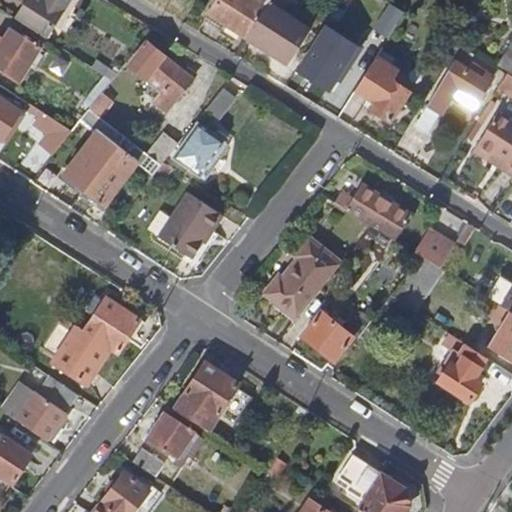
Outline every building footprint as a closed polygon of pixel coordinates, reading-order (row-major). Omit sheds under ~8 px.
[(27,0),(15,21),(44,39),(68,0),(27,0)] [(216,0),(206,15),(244,39),(268,0),(216,0)] [(279,0),(268,0),(244,39),(287,66),(309,31),(281,14),(287,5),(279,0)] [(15,21),(0,45),(0,74),(15,84),(44,39),(15,21)] [(511,43),(496,67),(511,77),(511,43)] [(183,73),(145,44),(128,66),(145,79),(150,74),(164,86),(154,100),(166,111),(194,77),(186,69),(183,73)] [(343,63),(314,44),(298,70),(327,88),(343,63)] [(356,85),(375,99),(369,110),(388,123),(407,95),(381,77),(388,68),(373,59),(356,85)] [(90,69),(110,82),(115,75),(95,61),(90,69)] [(467,73),(450,63),(424,106),(438,114),(455,85),(460,89),(456,96),(471,106),(475,105),(490,78),(471,66),(467,73)] [(511,80),(505,76),(498,87),(511,95),(511,80)] [(220,89),(204,110),(216,120),(232,99),(220,89)] [(100,94),(88,110),(98,117),(110,102),(100,94)] [(0,103),(0,141),(17,114),(0,103)] [(95,133),(62,176),(81,191),(124,138),(98,117),(88,110),(79,121),(95,133)] [(473,144),(511,170),(511,122),(495,111),(473,144)] [(45,135),(55,122),(44,114),(36,127),(45,135)] [(37,145),(51,156),(70,131),(55,122),(45,135),(37,145)] [(195,125),(173,159),(198,176),(222,143),(195,125)] [(164,133),(146,155),(159,166),(162,163),(177,144),(164,133)] [(124,138),(81,191),(100,207),(136,163),(152,176),(159,166),(146,155),(142,152),(124,138)] [(152,176),(137,194),(150,201),(173,170),(162,163),(159,166),(152,176)] [(344,209),(370,226),(393,240),(409,214),(359,184),(350,199),(344,209)] [(220,216),(183,192),(155,237),(187,258),(205,231),(209,233),(220,216)] [(344,209),(350,199),(343,196),(337,206),(344,209)] [(473,227),(466,222),(456,240),(463,244),(473,227)] [(427,229),(414,252),(421,257),(439,267),(453,244),(427,229)] [(297,259),(282,278),(279,275),(265,293),(298,319),(340,264),(308,239),(294,255),(297,259)] [(421,257),(390,295),(414,310),(443,270),(439,267),(421,257)] [(511,282),(499,274),(485,296),(487,297),(497,304),(500,305),(508,310),(511,312),(511,282)] [(472,301),(492,312),(497,304),(487,297),(485,296),(478,292),(472,301)] [(138,322),(105,300),(103,303),(93,297),(83,311),(93,318),(83,333),(74,327),(51,364),(87,387),(110,351),(117,355),(138,322)] [(511,312),(508,310),(486,346),(511,363),(511,312)] [(321,312),(302,336),(333,361),(352,337),(321,312)] [(45,344),(55,351),(71,328),(61,321),(45,344)] [(434,372),(440,377),(436,383),(469,402),(479,385),(472,380),(485,358),(464,343),(458,355),(452,350),(444,364),(447,367),(444,371),(438,367),(434,372)] [(203,363),(174,410),(211,435),(214,432),(215,429),(211,426),(236,383),(203,363)] [(34,393),(16,420),(46,440),(78,396),(65,387),(48,376),(36,395),(34,393)] [(164,415),(148,439),(176,458),(173,463),(180,468),(187,458),(190,461),(204,441),(198,437),(164,415)] [(1,436),(0,437),(0,476),(11,484),(31,454),(1,436)] [(131,462),(154,478),(163,465),(139,449),(131,462)] [(339,477),(349,485),(345,491),(361,503),(356,511),(357,511),(405,511),(406,511),(401,488),(352,456),(339,477)] [(124,473),(94,511),(132,511),(148,492),(124,473)] [(321,511),(308,503),(302,511),(321,511)]
